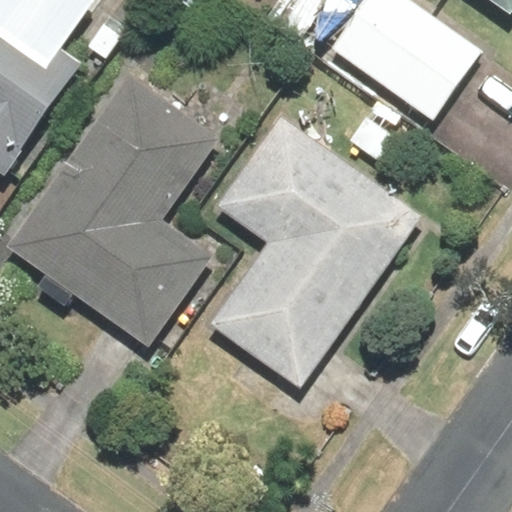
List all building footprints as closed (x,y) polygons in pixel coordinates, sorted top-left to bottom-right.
[(94,9),(80,0),(0,0),(0,179),(10,187),(88,70),(64,55),(94,9)] [(487,55),(408,0),(372,0),(331,58),(434,131),(487,55)] [(511,0),(479,0),(511,22),(511,0)] [(221,146),(134,82),(11,250),(149,351),(213,264),(162,227),(221,146)] [(220,220),(271,255),(216,335),(308,397),(424,227),(281,130),(220,220)]
